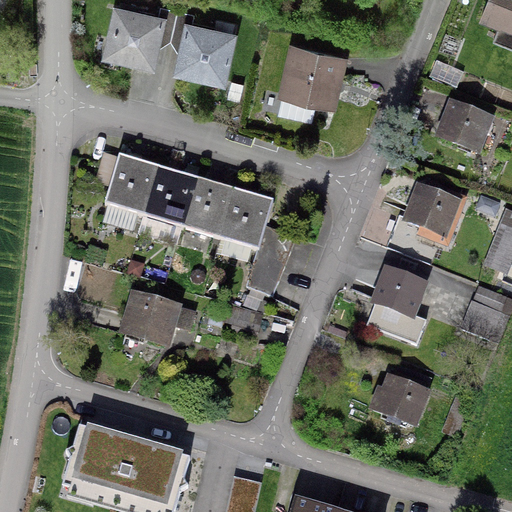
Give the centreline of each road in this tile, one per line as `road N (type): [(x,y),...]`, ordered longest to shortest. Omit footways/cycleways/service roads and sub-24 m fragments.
road 1 (residential): [(53,105),(182,135),(360,194)]
road 2 (residential): [(31,380),(53,105)]
road 3 (residential): [(264,446),(360,194)]
road 4 (residential): [(264,446),(31,380)]
road 5 (residential): [(492,511),(264,446)]
road 6 (residential): [(360,194),(436,0)]
road 7 (residential): [(6,511),(31,380)]
